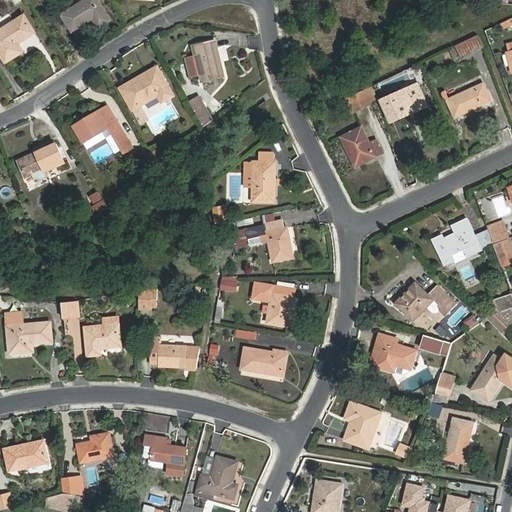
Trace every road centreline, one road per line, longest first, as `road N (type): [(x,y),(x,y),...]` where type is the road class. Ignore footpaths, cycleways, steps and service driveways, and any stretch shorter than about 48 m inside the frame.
road 1 (residential): [(0,406),(102,393),(156,397),(298,435)]
road 2 (residential): [(354,231),(288,99),(266,1)]
road 3 (residential): [(0,119),(155,23),(215,0)]
road 4 (residential): [(298,435),(323,394),(351,302),(354,231)]
road 5 (residential): [(354,231),(511,159)]
